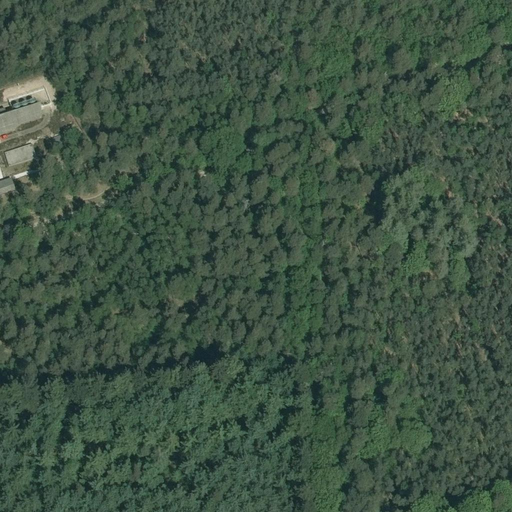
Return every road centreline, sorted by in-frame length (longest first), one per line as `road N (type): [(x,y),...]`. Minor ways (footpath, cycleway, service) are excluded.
road 1 (unknown): [(306,0),(315,90),(396,64),(420,80),(445,122),(458,220),(451,304),(475,337),(511,426)]
road 2 (unclassified): [(453,69),(260,135),(227,164),(0,236)]
road 3 (track): [(300,120),(313,511)]
road 4 (track): [(307,284),(0,326)]
